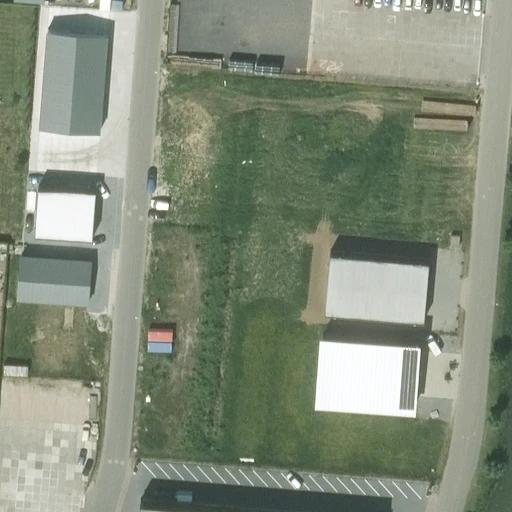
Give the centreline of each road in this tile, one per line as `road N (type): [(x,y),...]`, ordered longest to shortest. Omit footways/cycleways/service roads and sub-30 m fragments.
road 1 (unclassified): [(91,511),(115,441),(152,0)]
road 2 (unclassified): [(448,511),(471,408),(507,0)]
